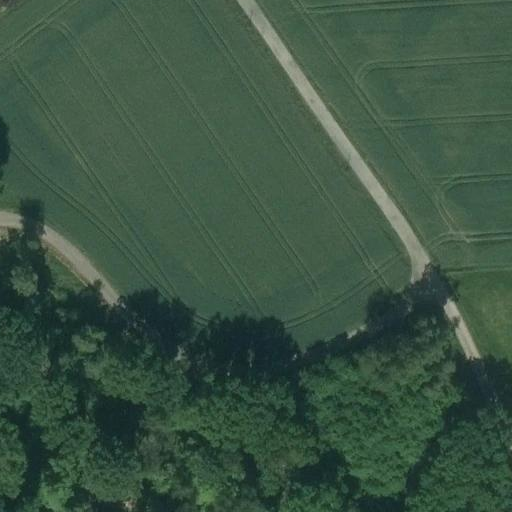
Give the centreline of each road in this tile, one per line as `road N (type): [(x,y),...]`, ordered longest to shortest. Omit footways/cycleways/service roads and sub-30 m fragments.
road 1 (track): [(241,0),(434,284),(511,441)]
road 2 (track): [(434,284),(388,317),(274,371),(205,377),(151,341),(36,229),(0,219)]
